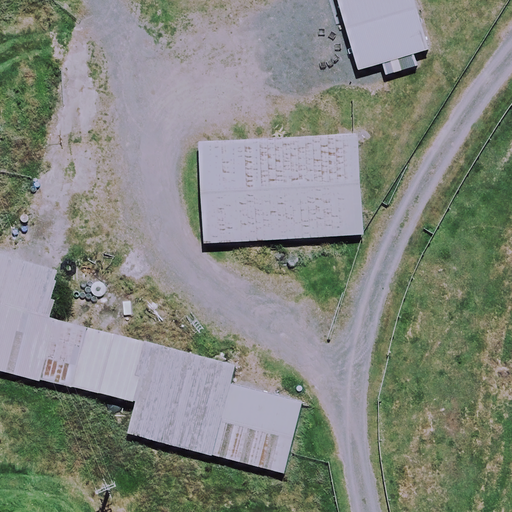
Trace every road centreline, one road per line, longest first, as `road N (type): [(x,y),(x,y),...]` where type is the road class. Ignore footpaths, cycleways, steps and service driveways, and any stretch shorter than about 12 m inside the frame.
road 1 (track): [(125,0),(161,57),(176,218),(388,458),(408,511)]
road 2 (track): [(161,57),(317,0)]
